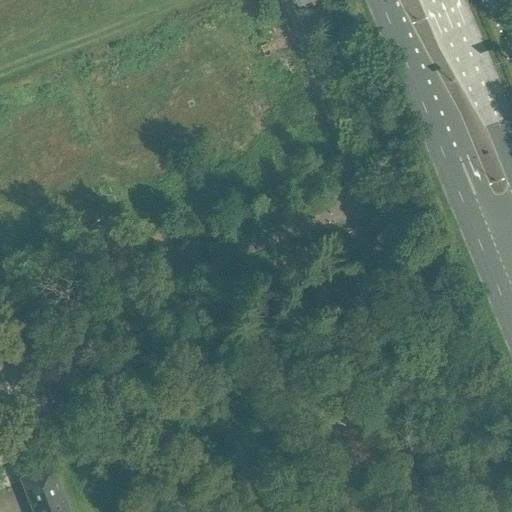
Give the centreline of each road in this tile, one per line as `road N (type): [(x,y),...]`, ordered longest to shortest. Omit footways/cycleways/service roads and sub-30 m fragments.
road 1 (primary): [(380,0),(480,246)]
road 2 (primary): [(511,155),(447,0)]
road 3 (unknown): [(0,321),(160,287)]
